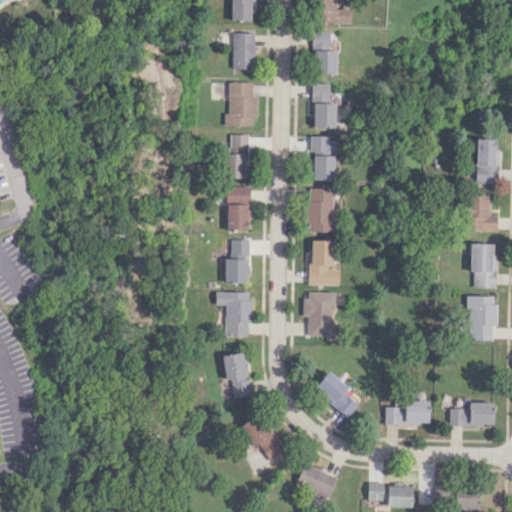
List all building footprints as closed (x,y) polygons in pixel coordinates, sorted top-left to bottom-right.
[(252,0),(230,0),(230,20),(252,21),(252,0)] [(348,22),(348,8),(334,8),(334,0),(312,0),(312,21),(348,22)] [(328,49),(328,30),(312,30),(312,74),(334,74),(334,49),(328,49)] [(254,32),(232,32),(231,68),(254,68),(254,32)] [(225,125),(251,125),(251,115),(256,115),(255,95),(252,95),(252,81),(228,81),(228,112),(225,112),(225,125)] [(311,127),(334,126),(333,102),(328,102),(327,82),(310,83),(311,127)] [(246,134),(230,133),(230,153),(225,152),(225,177),(246,177),(246,134)] [(336,139),(328,139),(328,135),(310,135),(311,179),(334,179),(333,152),(337,152),(336,139)] [(474,182),(496,182),(496,138),(475,138),(474,182)] [(227,231),(249,230),(249,186),(226,186),(227,231)] [(331,231),(332,187),(308,187),(308,200),(305,200),(304,223),(309,223),(308,231),(331,231)] [(488,194),(466,194),(467,230),(497,229),(496,213),(489,214),(488,194)] [(249,238),(230,238),(230,258),(225,258),(224,282),(245,282),(246,253),(248,253),(249,238)] [(337,284),(337,269),(330,268),(331,240),(308,239),(307,284),(337,284)] [(472,287),(494,287),(494,243),(469,243),(469,271),(473,271),(472,287)] [(251,291),(215,291),(215,304),(225,304),(224,335),(250,335),(251,291)] [(332,291),(303,291),(303,316),(307,316),(306,335),(337,336),(337,322),(332,322),(332,291)] [(496,326),(496,303),(492,303),(492,295),(466,295),(465,308),(469,308),(468,339),(490,339),(491,326),(496,326)] [(250,395),(245,352),(222,354),(225,380),(230,379),(232,397),(250,395)] [(347,385),(327,370),(313,389),(348,415),(358,401),(343,390),(347,385)] [(384,423),(427,424),(428,400),(403,400),(403,406),(384,406),(384,423)] [(491,401),(467,402),(467,407),(447,408),(448,425),(491,424),(491,401)] [(241,426),(255,444),(257,443),(269,459),(283,448),(258,413),(241,426)] [(295,484),(328,498),(337,477),(304,463),(295,484)] [(383,481),(367,481),(367,500),(383,500),(383,481)] [(386,506),(411,506),(410,485),(386,485),(386,506)] [(478,507),(477,487),(453,488),(454,508),(478,507)]
